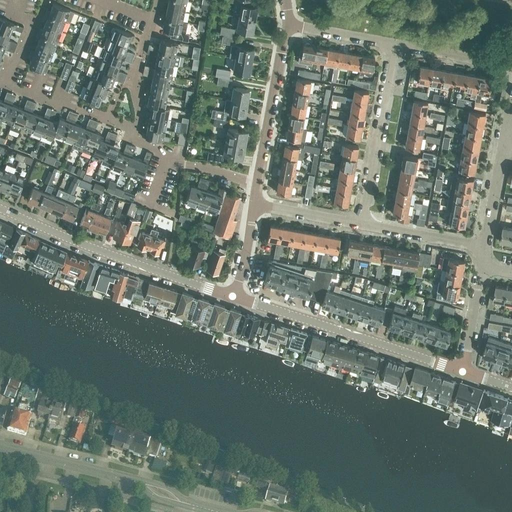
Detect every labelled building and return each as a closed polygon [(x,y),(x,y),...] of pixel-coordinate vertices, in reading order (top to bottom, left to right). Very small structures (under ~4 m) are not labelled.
[(168,1),(167,7),(185,11),(187,0),(185,0),(165,0),(166,1),(168,1)] [(241,3),(239,16),(255,19),(257,6),(249,5),(249,0),(226,0),(226,1),(241,3)] [(48,8),(46,13),(66,20),(70,22),(74,12),(70,10),(53,3),(51,9),(48,8)] [(163,13),(162,17),(183,22),(185,11),(167,7),(166,13),(163,13)] [(47,19),(45,24),(62,30),(66,20),(46,13),(44,17),(47,19)] [(255,19),(239,16),(237,29),(253,32),(255,19)] [(0,17),(0,29),(10,33),(12,28),(21,32),(23,26),(0,17)] [(183,22),(162,17),(161,22),(164,23),(163,29),(172,31),(171,37),(188,40),(189,33),(185,33),(187,23),(183,22)] [(95,20),(91,30),(95,31),(96,32),(100,22),(95,20)] [(40,28),(38,33),(58,40),(62,30),(45,24),(43,29),(40,28)] [(220,34),(223,34),(234,37),(235,29),(221,26),(220,34)] [(115,27),(111,37),(128,44),(130,38),(133,39),(134,35),(115,27)] [(0,40),(15,47),(17,42),(8,39),(10,33),(0,29),(0,40)] [(91,30),(87,40),(91,42),(95,31),(91,30)] [(39,38),(37,44),(54,50),(58,40),(38,33),(36,37),(39,38)] [(221,42),(233,44),(235,44),(237,37),(235,36),(234,37),(223,34),(221,42)] [(103,46),(107,48),(133,58),(135,53),(125,49),(128,44),(111,37),(107,36),(103,46)] [(77,37),(73,46),(80,49),(84,39),(77,37)] [(149,44),(148,48),(176,54),(178,43),(161,39),(160,46),(149,44)] [(0,40),(0,52),(2,53),(4,48),(13,51),(15,47),(0,40)] [(91,42),(87,40),(83,50),(87,52),(91,42)] [(312,64),(313,59),(315,45),(311,44),(310,42),(305,41),(304,43),(303,43),(302,49),(300,49),(298,61),(312,64)] [(32,48),(30,53),(50,60),(54,50),(37,44),(35,49),(32,48)] [(230,57),(236,58),(251,61),(254,48),(235,44),(233,44),(230,57)] [(313,59),(325,61),(327,47),(315,45),(313,59)] [(325,61),(336,63),(339,49),(327,47),(325,61)] [(107,48),(103,58),(120,64),(122,59),(131,62),(133,58),(107,48)] [(157,55),(156,61),(174,65),(176,54),(148,48),(147,53),(157,55)] [(336,63),(348,66),(351,52),(339,49),(336,63)] [(348,66),(360,68),(363,54),(351,52),(348,66)] [(50,60),(30,53),(29,57),(32,58),(29,64),(46,71),(50,60)] [(363,54),(360,68),(359,73),(363,74),(364,69),(372,70),(374,56),(363,54)] [(103,58),(99,68),(125,78),(127,73),(118,70),(120,64),(103,58)] [(251,61),(236,58),(233,71),(249,74),(251,61)] [(145,65),(144,69),(172,75),(174,65),(156,61),(155,67),(145,65)] [(417,80),(429,83),(432,67),(420,65),(417,80)] [(70,68),(64,66),(60,76),(66,79),(70,68)] [(94,66),(90,76),(107,83),(112,85),(114,79),(124,82),(125,78),(99,68),(94,66)] [(215,75),(218,76),(229,78),(231,70),(217,67),(215,75)] [(429,83),(441,85),(444,69),(432,67),(429,83)] [(153,76),(152,82),(169,86),(172,75),(144,69),(143,74),(153,76)] [(441,85),(453,87),(456,71),(444,69),(441,85)] [(453,87),(465,89),(467,73),(456,71),(453,87)] [(470,95),(475,96),(476,91),(479,75),(467,73),(465,89),(471,90),(470,95)] [(476,91),(475,96),(473,107),(486,109),(487,103),(480,102),(481,92),(489,93),(491,78),(479,75),(476,91)] [(90,76),(87,86),(106,94),(108,89),(105,88),(107,83),(90,76)] [(218,76),(217,83),(231,86),(232,78),(229,78),(218,76)] [(297,78),(294,90),(309,93),(311,81),(297,78)] [(74,81),(69,79),(65,90),(70,92),(74,81)] [(147,88),(146,92),(167,97),(169,86),(152,82),(150,88),(147,88)] [(106,94),(87,86),(82,97),(99,103),(101,97),(104,98),(106,94)] [(234,87),(231,100),(247,102),(249,90),(234,87)] [(354,89),(352,100),(366,103),(368,91),(354,89)] [(294,90),(292,102),(307,104),(309,93),(294,90)] [(415,90),(414,96),(426,98),(427,92),(415,90)] [(0,118),(1,119),(11,93),(7,91),(3,101),(0,99),(0,118)] [(147,104),(152,105),(152,104),(165,107),(167,97),(146,92),(145,97),(148,98),(147,104)] [(1,119),(11,123),(18,106),(12,104),(16,95),(11,93),(1,119)] [(20,132),(22,127),(32,101),(27,99),(23,108),(18,106),(11,123),(10,128),(20,132)] [(215,117),(215,118),(225,119),(226,112),(244,115),(247,102),(231,100),(226,99),(224,111),(212,109),(211,117),(215,117)] [(413,99),(411,111),(425,114),(427,102),(413,99)] [(352,100),(350,111),(364,114),(366,103),(352,100)] [(22,127),(32,131),(38,114),(33,112),(36,103),(32,101),(22,127)] [(292,102),(290,114),(305,116),(307,104),(292,102)] [(148,109),(147,114),(168,118),(170,108),(165,107),(152,104),(152,105),(151,110),(148,109)] [(32,131),(42,135),(52,109),(47,107),(44,116),(38,114),(32,131)] [(52,139),(54,134),(58,122),(53,120),(56,110),(52,109),(42,135),(52,139)] [(54,134),(64,138),(74,112),(69,110),(66,119),(60,117),(58,122),(54,134)] [(469,110),(467,122),(483,125),(485,113),(469,110)] [(350,111),(348,123),(362,126),(364,114),(350,111)] [(411,111),(409,123),(423,125),(425,114),(411,111)] [(64,138),(74,142),(80,125),(75,123),(78,114),(74,112),(64,138)] [(149,120),(147,125),(166,129),(168,118),(147,114),(146,119),(149,120)] [(290,114),(288,125),(302,128),(305,116),(290,114)] [(73,146),(82,150),(94,120),(89,118),(86,127),(80,125),(74,142),(75,142),(73,146)] [(228,128),(226,141),(245,145),(248,131),(229,128),(230,120),(225,119),(215,118),(213,125),(228,128)] [(93,154),(99,138),(101,133),(95,131),(98,121),(94,120),(82,150),(93,154)] [(467,122),(465,134),(481,137),(483,125),(467,122)] [(362,126),(348,123),(346,135),(360,138),(362,126)] [(409,123),(407,134),(421,137),(423,125),(409,123)] [(166,129),(147,125),(146,131),(144,131),(142,137),(145,137),(169,142),(170,137),(164,136),(166,129)] [(286,138),(293,139),(300,140),(302,128),(288,125),(286,138)] [(93,154),(103,158),(113,132),(108,131),(105,140),(99,138),(93,154)] [(103,158),(113,162),(118,150),(120,146),(114,143),(118,134),(113,132),(103,158)] [(421,137),(407,134),(405,146),(419,149),(421,137)] [(465,134),(462,145),(479,148),(481,137),(465,134)] [(245,145),(226,141),(223,155),(243,158),(245,145)] [(111,167),(122,171),(132,145),(127,143),(123,152),(118,150),(113,162),(111,167)] [(285,143),(283,156),(297,158),(303,159),(305,150),(319,153),(320,147),(304,144),(304,147),(292,145),(285,143)] [(344,143),(342,155),(356,157),(358,146),(344,143)] [(122,171),(131,175),(138,158),(132,156),(136,147),(132,145),(122,171)] [(462,145),(460,157),(476,160),(479,148),(462,145)] [(138,158),(131,175),(142,179),(152,153),(147,151),(143,160),(138,158)] [(207,160),(220,161),(221,153),(209,151),(207,160)] [(422,158),(428,159),(436,161),(437,154),(423,152),(422,158)] [(356,157),(342,155),(340,166),(354,169),(356,157)] [(403,155),(401,167),(415,169),(417,157),(403,155)] [(283,156),(280,167),(294,170),(297,158),(283,156)] [(460,157),(458,169),(470,172),(474,172),(476,160),(460,157)] [(69,163),(67,170),(74,172),(76,166),(69,163)] [(354,169),(340,166),(338,178),(352,180),(354,169)] [(280,167),(278,179),(292,182),(294,170),(280,167)] [(401,167),(399,178),(413,181),(415,169),(401,167)] [(77,174),(84,177),(85,173),(87,170),(79,168),(77,174)] [(2,191),(6,193),(14,173),(4,169),(0,180),(0,187),(3,188),(2,191)] [(453,172),(450,186),(471,190),(473,178),(469,178),(470,172),(458,169),(457,172),(453,172)] [(47,177),(53,179),(56,173),(50,171),(47,177)] [(14,173),(6,193),(11,194),(12,192),(18,194),(24,177),(14,173)] [(48,184),(51,185),(53,179),(47,177),(44,183),(48,184)] [(77,177),(75,181),(78,183),(77,185),(90,190),(92,184),(77,177)] [(186,202),(196,205),(205,179),(201,177),(197,187),(191,185),(186,202)] [(338,178),(336,190),(350,192),(352,180),(338,178)] [(399,178),(397,190),(411,192),(412,186),(417,187),(417,185),(418,182),(413,181),(399,178)] [(106,190),(113,193),(115,187),(117,182),(110,179),(106,190)] [(196,205),(207,209),(212,192),(207,190),(210,180),(205,179),(196,205)] [(292,182),(278,179),(276,191),(290,194),(292,182)] [(72,180),(69,186),(76,189),(77,185),(78,183),(75,181),(72,180)] [(91,192),(97,194),(100,185),(95,183),(91,192)] [(39,205),(50,209),(56,196),(50,194),(53,186),(51,185),(48,184),(45,191),(39,205)] [(212,192),(207,209),(217,212),(226,185),(221,184),(218,194),(212,192)] [(27,200),(39,205),(45,191),(33,186),(27,200)] [(67,192),(70,193),(73,195),(76,189),(69,186),(67,192)] [(450,186),(448,198),(469,202),(471,190),(450,186)] [(113,193),(123,196),(125,191),(115,187),(113,193)] [(56,196),(50,209),(61,214),(70,193),(67,192),(59,189),(56,196)] [(350,192),(336,190),(334,202),(348,205),(350,192)] [(397,190),(395,201),(409,204),(411,192),(397,190)] [(125,191),(123,196),(133,200),(135,195),(125,191)] [(227,192),(225,197),(239,202),(241,196),(227,192)] [(70,193),(61,214),(73,219),(78,206),(77,205),(78,204),(73,202),(76,196),(73,195),(70,193)] [(225,197),(223,203),(237,208),(239,202),(225,197)] [(446,210),(450,211),(467,214),(469,202),(448,198),(446,210)] [(80,224),(88,227),(97,203),(93,201),(91,208),(92,208),(92,210),(86,207),(80,224)] [(119,239),(121,240),(130,216),(127,215),(132,203),(127,201),(124,208),(127,208),(126,211),(127,212),(124,222),(117,219),(115,226),(117,226),(113,237),(115,238),(116,239),(118,240),(119,239)] [(409,204),(395,201),(392,213),(400,215),(399,219),(410,222),(412,214),(407,213),(409,204)] [(88,227),(98,231),(104,214),(96,211),(97,210),(99,211),(101,204),(97,203),(88,227)] [(130,216),(121,240),(124,241),(124,242),(126,243),(127,242),(130,243),(134,232),(136,233),(140,220),(132,217),(137,204),(132,203),(127,215),(130,216)] [(223,203),(221,209),(235,213),(237,208),(223,203)] [(421,203),(420,209),(419,218),(425,219),(428,205),(421,203)] [(104,214),(98,231),(105,233),(111,217),(106,215),(106,213),(108,214),(111,208),(110,208),(107,207),(104,214)] [(439,209),(431,207),(429,220),(437,221),(439,209)] [(152,210),(147,209),(144,220),(149,221),(152,210)] [(221,209),(219,214),(233,219),(235,213),(221,209)] [(467,214),(450,211),(448,223),(465,226),(467,214)] [(181,221),(180,226),(191,230),(193,225),(190,224),(192,218),(181,214),(179,220),(181,221)] [(219,214),(217,220),(234,226),(237,220),(233,219),(219,214)] [(160,215),(157,223),(159,223),(158,225),(171,231),(172,221),(160,215)] [(417,217),(416,224),(424,226),(425,219),(419,218),(417,217)] [(0,236),(8,240),(14,227),(0,220),(0,236)] [(215,226),(213,232),(231,238),(234,226),(217,220),(215,226)] [(215,226),(202,222),(200,227),(213,232),(215,226)] [(268,239),(280,241),(282,227),(270,225),(268,239)] [(280,241),(291,243),(294,229),(282,227),(280,241)] [(501,241),(511,242),(511,228),(503,227),(501,241)] [(17,248),(19,244),(24,232),(16,228),(10,243),(5,254),(13,257),(17,248)] [(144,248),(148,250),(155,230),(151,228),(149,234),(141,231),(138,238),(140,238),(137,246),(140,247),(140,248),(142,249),(144,248)] [(291,243),(303,245),(305,231),(294,229),(291,243)] [(155,230),(148,250),(152,251),(153,252),(155,253),(157,253),(159,254),(162,246),(163,246),(165,240),(156,237),(158,231),(155,230)] [(205,236),(213,239),(215,233),(206,230),(205,236)] [(303,245),(314,247),(317,233),(305,231),(303,245)] [(28,257),(32,259),(41,241),(24,232),(19,244),(28,248),(27,250),(31,252),(28,257)] [(314,247),(325,249),(328,235),(317,233),(314,247)] [(328,235),(325,249),(337,251),(340,237),(328,235)] [(359,255),(361,241),(349,239),(346,253),(359,255)] [(58,261),(61,263),(66,252),(41,241),(32,259),(33,259),(30,265),(52,274),(53,272),(58,261)] [(369,263),(370,258),(373,243),(361,241),(359,255),(358,259),(355,259),(354,264),(357,265),(357,266),(359,267),(360,261),(369,263)] [(370,258),(381,260),(384,245),(373,243),(370,258)] [(381,260),(393,262),(396,248),(384,245),(381,260)] [(207,258),(209,251),(192,246),(186,261),(188,262),(189,263),(192,264),(192,263),(199,265),(202,256),(207,258)] [(212,258),(208,269),(217,272),(221,261),(222,261),(226,250),(220,248),(218,251),(214,250),(211,257),(212,258)] [(392,267),(401,268),(404,269),(407,250),(396,248),(393,262),(392,267)] [(401,268),(400,273),(403,274),(403,275),(405,275),(406,269),(415,271),(417,264),(419,252),(407,250),(404,269),(401,268)] [(79,276),(83,277),(89,260),(77,256),(68,253),(66,252),(61,263),(56,276),(59,277),(62,269),(67,271),(65,275),(77,280),(79,276)] [(417,264),(423,266),(425,253),(419,252),(417,264)] [(425,253),(423,266),(429,267),(432,254),(425,253)] [(441,269),(446,270),(462,273),(464,261),(464,260),(448,257),(443,256),(441,269)] [(94,287),(95,284),(98,275),(98,274),(101,264),(89,260),(83,277),(81,283),(94,287)] [(293,291),(308,296),(317,269),(269,260),(266,268),(268,269),(264,281),(265,282),(293,291)] [(106,288),(107,286),(109,279),(116,282),(120,271),(114,268),(101,264),(98,274),(98,275),(95,284),(106,288)] [(308,296),(323,301),(326,289),(330,277),(332,271),(317,269),(308,296)] [(446,270),(444,281),(460,284),(462,273),(446,270)] [(122,299),(123,296),(127,281),(126,280),(128,273),(120,271),(116,282),(109,279),(107,286),(112,288),(110,295),(122,299)] [(132,298),(133,295),(139,277),(138,277),(128,273),(126,280),(127,281),(123,296),(132,298)] [(133,295),(157,303),(163,285),(150,281),(139,277),(133,295)] [(460,284),(444,281),(439,281),(436,298),(438,299),(450,301),(451,295),(458,296),(460,284)] [(322,305),(334,309),(340,289),(341,286),(335,284),(332,291),(326,289),(323,301),(322,305)] [(170,310),(176,293),(177,290),(163,285),(157,303),(171,307),(170,310)] [(494,299),(505,301),(508,287),(496,285),(494,299)] [(334,309),(345,312),(352,293),(340,289),(334,309)] [(185,315),(186,316),(192,298),(193,295),(182,291),(181,295),(176,293),(170,310),(176,312),(185,315)] [(345,312),(357,316),(362,301),(363,296),(352,293),(345,312)] [(201,321),(202,321),(208,304),(209,300),(198,297),(197,300),(192,298),(186,316),(192,318),(192,317),(201,320),(201,321)] [(357,316),(368,320),(373,305),(362,301),(357,316)] [(217,326),(218,326),(224,309),(223,309),(225,306),(214,302),(213,306),(208,304),(202,321),(208,323),(217,326)] [(455,308),(444,304),(442,309),(453,313),(455,308)] [(373,305),(368,320),(380,323),(384,308),(373,305)] [(388,326),(400,330),(405,315),(407,309),(395,305),(393,311),(389,324),(388,326)] [(235,326),(236,326),(241,312),(241,311),(230,308),(229,311),(224,309),(218,326),(224,329),(224,328),(234,331),(235,326)] [(382,322),(389,324),(393,311),(387,309),(382,322)] [(400,330),(412,334),(419,313),(414,311),(412,317),(405,315),(400,330)] [(255,334),(256,331),(260,318),(247,313),(247,314),(241,312),(236,326),(242,328),(241,330),(247,332),(252,334),(253,333),(255,334)] [(490,319),(503,321),(503,316),(504,315),(491,312),(490,319)] [(412,334),(423,337),(428,322),(421,320),(423,314),(419,313),(412,334)] [(263,348),(266,340),(272,322),(260,318),(256,331),(262,333),(259,341),(261,341),(260,346),(263,348)] [(285,340),(286,341),(290,328),(272,322),(266,340),(277,344),(279,338),(285,340)] [(423,337),(435,341),(440,326),(428,322),(423,337)] [(488,327),(502,330),(503,324),(489,322),(488,327)] [(440,326),(435,341),(446,345),(451,330),(440,326)] [(302,349),(305,350),(310,334),(290,328),(286,341),(285,344),(302,349)] [(319,355),(323,343),(325,338),(313,335),(310,334),(305,350),(307,351),(305,358),(317,362),(319,355)] [(483,355),(495,359),(501,340),(489,336),(483,355)] [(323,343),(325,344),(320,359),(331,362),(337,342),(325,338),(323,343)] [(495,359),(507,363),(511,347),(511,344),(501,340),(495,359)] [(337,367),(340,368),(347,345),(337,342),(331,362),(338,364),(337,367)] [(342,366),(350,368),(357,348),(347,345),(340,368),(342,368),(342,366)] [(366,351),(357,348),(350,368),(357,371),(356,373),(359,374),(366,351)] [(362,372),(374,376),(380,355),(366,351),(359,374),(361,374),(362,372)] [(380,355),(374,376),(373,380),(380,382),(382,381),(383,378),(399,383),(398,388),(405,390),(409,377),(403,375),(406,364),(387,358),(384,368),(377,366),(380,356),(380,355)] [(431,372),(415,366),(410,384),(426,390),(431,372)] [(445,376),(431,372),(426,390),(439,394),(445,376)] [(456,380),(445,376),(439,394),(436,402),(448,406),(456,380)] [(9,398),(14,400),(21,384),(11,380),(3,397),(8,399),(9,398)] [(468,411),(474,413),(482,390),(468,385),(468,384),(461,381),(459,387),(455,399),(470,404),(468,411)] [(22,386),(15,406),(32,411),(38,390),(22,386)] [(493,406),(496,407),(505,410),(509,398),(484,389),(479,406),(492,410),(493,406)] [(37,416),(48,419),(52,406),(45,404),(47,399),(42,397),(37,416)] [(510,425),(511,426),(511,425),(511,398),(509,398),(505,410),(496,407),(492,420),(510,425)] [(54,400),(52,406),(48,419),(47,422),(59,426),(65,404),(54,400)] [(32,411),(15,406),(14,406),(6,431),(25,436),(25,435),(30,417),(28,416),(30,411),(32,411)] [(72,419),(74,420),(75,419),(78,409),(76,408),(70,406),(66,418),(72,419)] [(84,412),(78,409),(75,419),(81,421),(84,412)] [(74,420),(72,426),(74,427),(69,442),(79,446),(84,431),(82,430),(83,428),(78,426),(79,422),(74,420)] [(111,448),(127,454),(134,435),(117,429),(111,448)] [(127,454),(144,459),(145,455),(155,458),(160,444),(134,435),(127,454)] [(97,446),(94,454),(100,456),(102,448),(99,447),(97,446)] [(212,482),(226,486),(231,471),(217,466),(212,482)] [(283,506),(283,505),(287,492),(287,491),(269,486),(269,487),(265,486),(266,484),(258,481),(256,487),(268,490),(265,501),(283,506)] [(287,492),(283,505),(298,510),(302,497),(287,492)]
